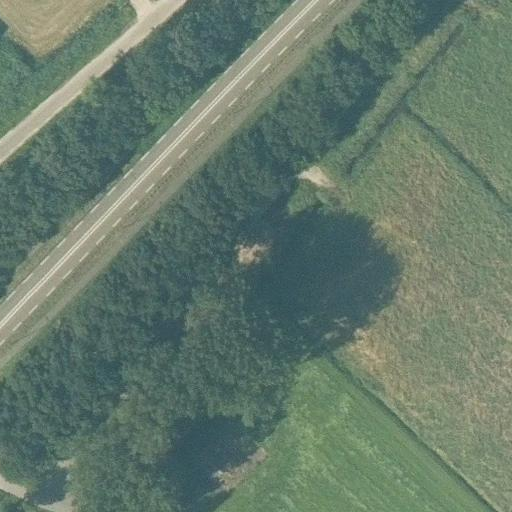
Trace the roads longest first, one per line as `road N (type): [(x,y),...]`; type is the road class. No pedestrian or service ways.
road 1 (tertiary): [(0,324),(317,0)]
road 2 (unclassified): [(174,0),(0,152)]
